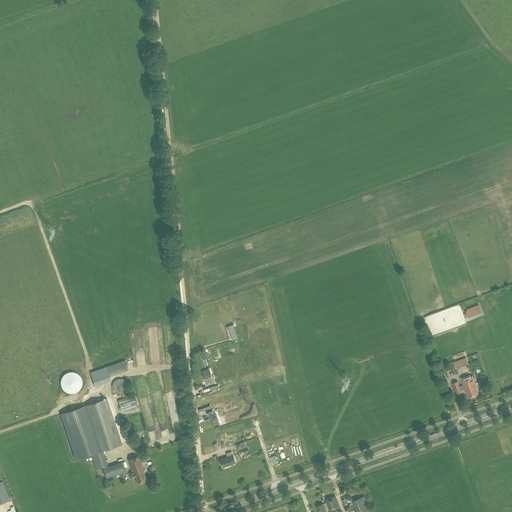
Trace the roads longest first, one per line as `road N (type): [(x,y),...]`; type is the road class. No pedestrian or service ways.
road 1 (track): [(154,0),(204,505)]
road 2 (secondary): [(215,511),(511,407)]
